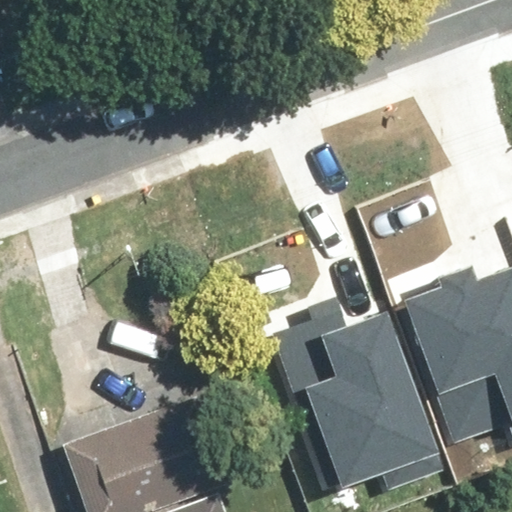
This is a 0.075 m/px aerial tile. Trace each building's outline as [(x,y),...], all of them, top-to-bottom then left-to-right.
[(419,290),(460,420),(511,404),(511,408),(511,261),(511,260),(419,290)] [(328,306),(277,324),(325,465),(379,447),(387,470),(427,456),(377,308),(333,323),(328,306)] [(62,436),(89,511),(90,511),(233,460),(205,384),(62,436)] [(0,510),(0,511),(47,511),(41,496),(0,510)] [(237,511),(234,500),(197,511),(237,511)]
